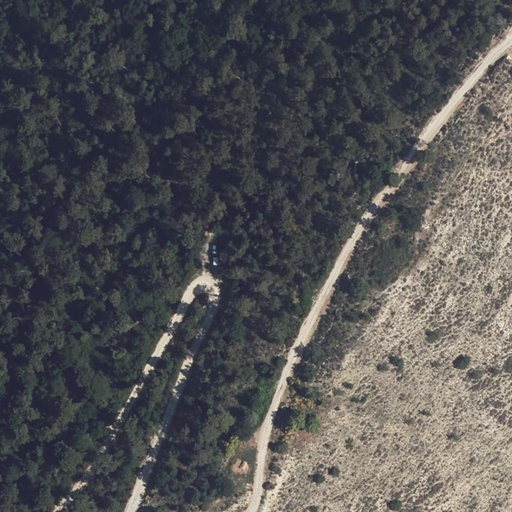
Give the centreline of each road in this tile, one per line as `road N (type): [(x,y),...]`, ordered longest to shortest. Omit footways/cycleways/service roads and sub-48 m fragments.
road 1 (track): [(511,40),(390,185),(300,339),(246,511)]
road 2 (track): [(134,511),(219,290),(198,276),(56,511)]
